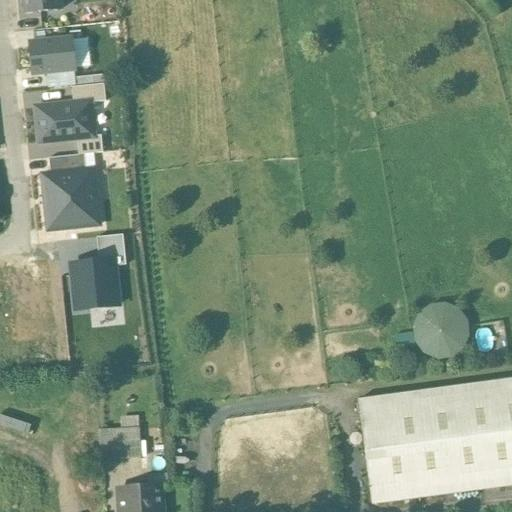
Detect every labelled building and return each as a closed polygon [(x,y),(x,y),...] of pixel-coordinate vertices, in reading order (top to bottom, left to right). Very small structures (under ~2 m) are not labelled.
[(20,0),(22,12),(59,9),(58,0),(20,0)] [(29,44),(32,75),(75,71),(72,39),(29,44)] [(71,90),(72,105),(91,103),(104,101),(102,86),(71,90)] [(33,108),(37,146),(95,139),(91,103),(72,105),(33,108)] [(49,160),(50,173),(85,170),(84,156),(49,160)] [(40,174),(45,231),(99,226),(94,169),(85,170),(50,173),(40,174)] [(95,239),(98,264),(66,268),(71,314),(122,308),(117,268),(126,267),(123,236),(95,239)] [(435,364),(473,335),(442,296),(404,325),(435,364)] [(511,379),(358,400),(372,505),(511,486),(511,379)] [(139,429),(98,432),(100,462),(141,459),(139,429)] [(162,511),(161,487),(119,490),(119,511),(162,511)]
